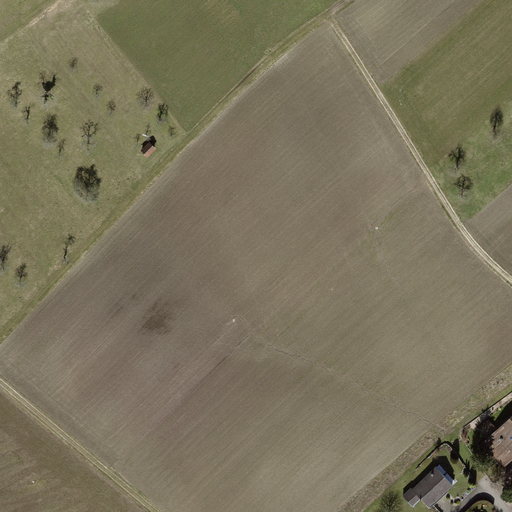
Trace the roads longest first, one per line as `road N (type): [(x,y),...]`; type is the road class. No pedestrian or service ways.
road 1 (track): [(338,0),(260,60),(0,323)]
road 2 (track): [(511,279),(468,235),(325,9)]
road 3 (track): [(155,511),(0,383)]
